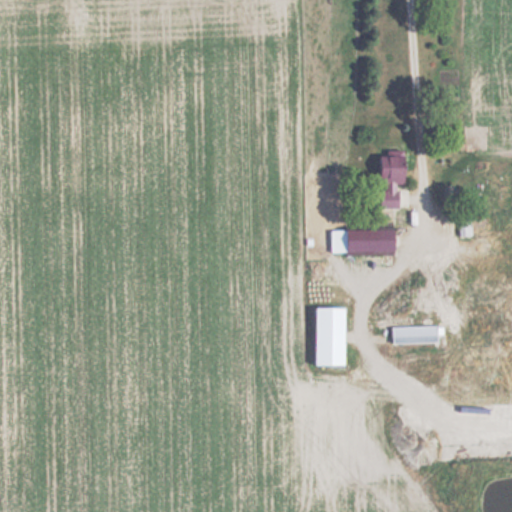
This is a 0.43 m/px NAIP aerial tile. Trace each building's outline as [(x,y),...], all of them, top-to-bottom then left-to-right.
[(368,207),(395,207),(393,154),(367,154),(368,207)] [(454,234),(465,234),(465,208),(454,208),(454,234)] [(325,229),(325,253),(384,253),(384,229),(325,229)] [(508,264),(463,266),(464,278),(422,280),(424,325),(385,326),(385,343),(430,341),(430,334),(440,333),(441,354),(453,354),(454,370),(511,367),(511,352),(509,352),(508,341),(456,343),(456,327),(473,326),(472,309),(509,307),(508,264)] [(305,364),(335,364),(335,306),(305,306),(305,364)]
